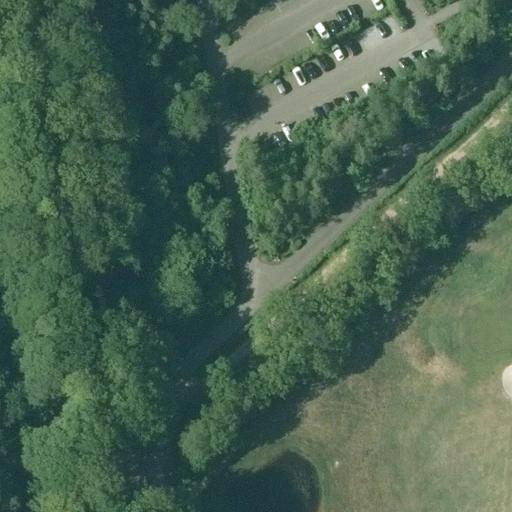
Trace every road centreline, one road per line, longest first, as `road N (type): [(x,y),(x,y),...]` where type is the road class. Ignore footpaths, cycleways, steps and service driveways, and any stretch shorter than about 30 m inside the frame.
road 1 (tertiary): [(112,511),(17,0)]
road 2 (track): [(169,406),(224,367),(511,102)]
road 3 (track): [(143,465),(157,485),(186,495),(265,422)]
